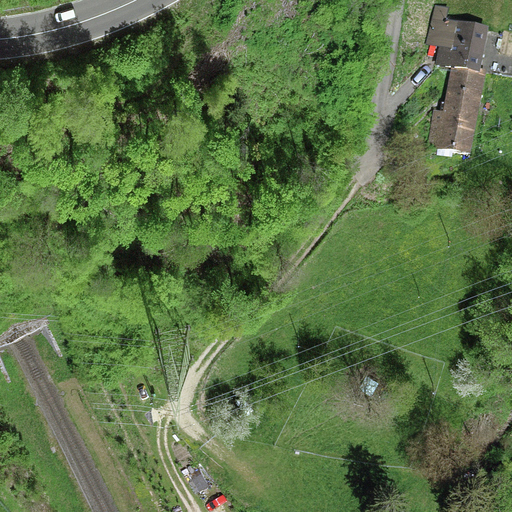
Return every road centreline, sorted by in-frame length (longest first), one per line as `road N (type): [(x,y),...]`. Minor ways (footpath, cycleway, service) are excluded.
road 1 (track): [(398,0),(355,172),(180,384)]
road 2 (track): [(0,94),(90,101),(128,93),(172,57),(192,0)]
road 3 (track): [(180,384),(190,419),(241,459),(270,459),(294,439)]
road 4 (primary): [(134,0),(0,38)]
road 5 (track): [(180,384),(162,433),(196,511)]
